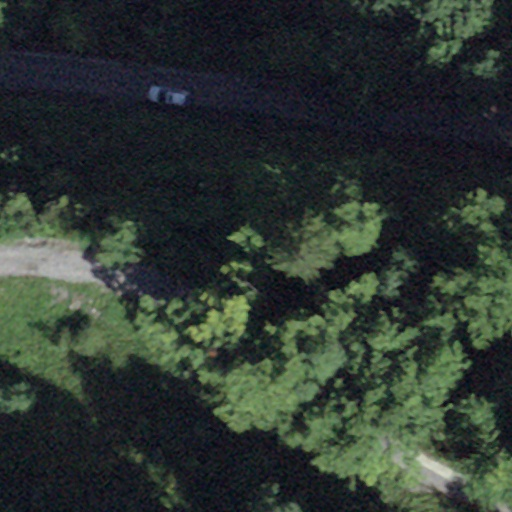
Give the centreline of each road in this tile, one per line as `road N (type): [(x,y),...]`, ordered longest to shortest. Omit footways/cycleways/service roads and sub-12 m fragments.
road 1 (track): [(0,262),(69,264),(194,296),(405,450),(511,496)]
road 2 (unclassified): [(0,73),(511,138)]
